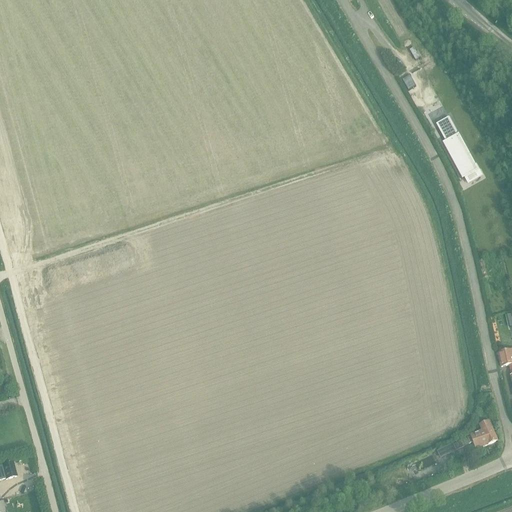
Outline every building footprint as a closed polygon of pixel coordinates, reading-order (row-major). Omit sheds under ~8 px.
[(409,91),(416,87),(409,75),(402,79),(409,91)] [(448,116),(435,122),(446,141),(442,143),(462,178),(478,170),(448,116)] [(509,365),(511,376),(511,375),(511,350),(498,354),(501,367),(509,365)] [(477,435),(454,446),(456,450),(473,443),(476,450),(498,441),(489,422),(479,426),(481,432),(477,434),(477,435)] [(453,444),(445,448),(448,455),(456,451),(456,450),(454,446),(453,444)] [(1,465),(2,466),(0,466),(0,480),(5,479),(5,480),(16,477),(12,463),(1,465)]
